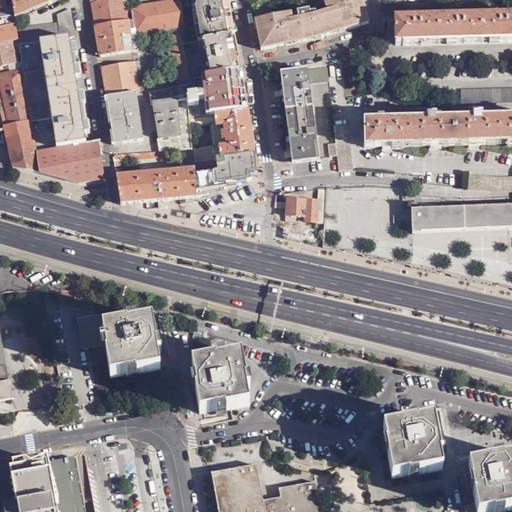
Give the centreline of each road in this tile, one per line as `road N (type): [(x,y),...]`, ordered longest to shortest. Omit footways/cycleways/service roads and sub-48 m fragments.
road 1 (motorway): [(0,204),(511,331)]
road 2 (motorway): [(511,305),(0,178)]
road 3 (primary): [(0,230),(417,334)]
road 4 (primary): [(511,317),(266,260)]
road 5 (residential): [(119,227),(82,0)]
road 6 (residential): [(363,0),(371,31),(254,69)]
road 7 (residential): [(254,69),(271,184),(268,222)]
road 8 (primary): [(266,260),(119,227)]
road 9 (residential): [(135,427),(0,449)]
road 10 (unknown): [(95,431),(67,307)]
road 11 (primary): [(119,227),(0,194)]
